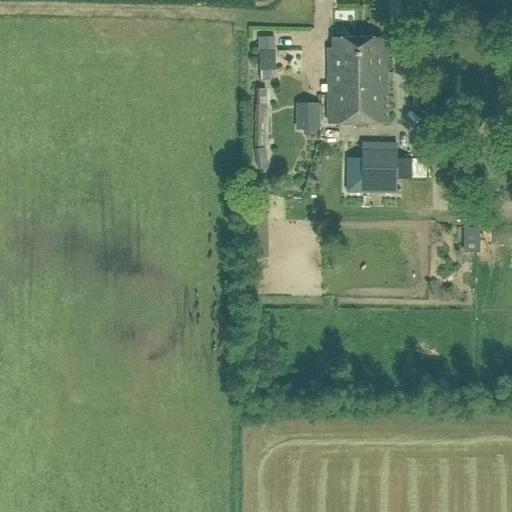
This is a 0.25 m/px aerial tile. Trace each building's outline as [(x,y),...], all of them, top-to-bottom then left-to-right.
[(383,43),(358,42),(358,86),(337,86),(337,91),(329,91),(328,125),(387,126),(387,51),(383,51),(383,43)] [(358,86),(358,42),(333,42),(333,52),(329,52),(329,91),(337,91),(337,86),(358,86)] [(319,129),(318,103),(294,104),(295,130),(304,130),(304,135),(314,135),(314,130),(319,129)] [(264,105),(254,105),(253,149),(256,171),(267,169),(263,148),(264,105)] [(397,144),(362,144),(362,159),(346,159),(346,174),(340,174),(340,180),(346,180),(345,193),(396,194),(396,179),(424,180),(424,159),(397,159),(397,144)] [(349,218),(365,218),(366,201),(350,201),(349,218)] [(268,208),(249,209),(250,259),(269,258),(268,208)] [(436,359),(466,357),(464,304),(434,305),(436,359)] [(274,400),(279,389),(259,382),(255,393),(274,400)]
